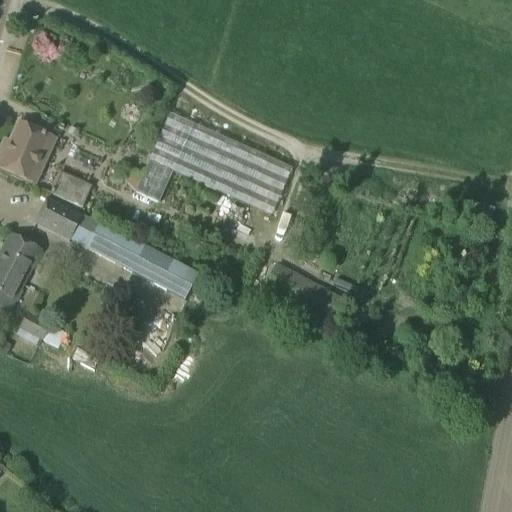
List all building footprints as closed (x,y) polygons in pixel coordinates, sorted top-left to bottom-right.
[(291,170),(168,116),(141,176),(130,176),(126,185),(134,193),(133,195),(157,205),(171,174),(270,217),(291,170)] [(53,141),(35,133),(17,124),(0,161),(0,169),(33,184),(53,141)] [(58,179),(50,196),(81,210),(89,192),(91,187),(61,173),(58,179)] [(47,199),(34,224),(68,242),(69,241),(72,236),(81,217),(47,199)] [(72,236),(69,241),(97,256),(184,301),(197,275),(98,222),(96,225),(81,217),(72,236)] [(27,246),(9,236),(0,253),(0,313),(4,316),(39,252),(27,246)] [(257,299),(326,334),(343,301),(275,265),(257,299)] [(19,331),(48,346),(45,353),(61,361),(72,339),(50,327),(50,326),(28,315),(19,331)] [(73,360),(94,369),(98,358),(78,349),(73,360)]
